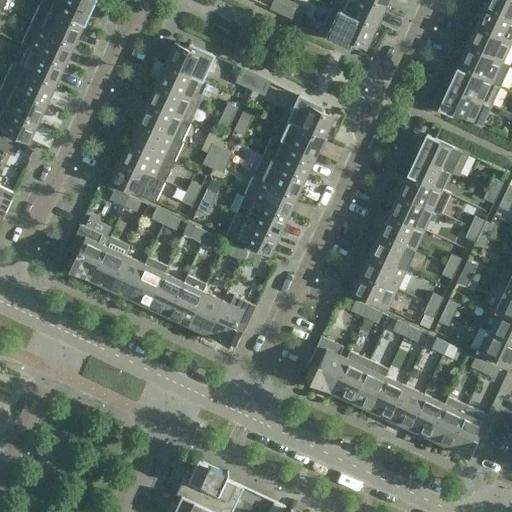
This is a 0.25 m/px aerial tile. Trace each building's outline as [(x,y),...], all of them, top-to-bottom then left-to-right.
[(88,11),(91,3),(85,0),(41,0),(40,3),(39,4),(47,8),(48,6),(83,23),(89,11),(88,11)] [(274,0),(272,7),(282,12),(287,0),(274,0)] [(375,26),(384,7),(369,0),(334,0),(332,6),(375,26)] [(511,0),(487,0),(485,6),(511,18),(511,0)] [(287,14),(298,19),(303,7),(293,2),(287,14)] [(74,43),(83,23),(48,6),(47,8),(39,4),(31,21),(39,25),(39,26),(74,43)] [(366,47),(375,26),(332,6),(321,30),(350,44),(352,40),(366,47)] [(511,42),(511,40),(511,18),(485,6),(475,26),(511,42)] [(65,62),(74,43),(39,26),(39,25),(31,21),(31,22),(22,42),(21,43),(29,47),(29,46),(65,62)] [(502,62),(503,61),(511,42),(475,26),(466,45),(502,62)] [(189,47),(175,41),(165,62),(201,78),(202,77),(212,54),(191,44),(189,47)] [(503,61),(502,62),(466,45),(457,65),(500,85),(510,64),(503,61)] [(56,82),(65,62),(29,46),(29,47),(21,64),(20,65),(56,82)] [(47,101),(56,82),(20,65),(21,64),(13,61),(4,80),(12,84),(11,85),(47,101)] [(210,80),(202,77),(201,78),(165,62),(156,81),(199,101),(209,81),(210,80)] [(492,103),(500,85),(457,65),(452,76),(453,77),(449,85),(484,101),(484,100),(492,103)] [(253,73),(243,68),(237,80),(248,85),(253,73)] [(259,76),(253,88),(263,93),(269,81),(259,76)] [(38,121),(47,101),(11,85),(12,84),(4,80),(4,81),(0,89),(0,104),(2,106),(2,104),(38,121)] [(199,101),(156,81),(147,101),(183,117),(182,118),(190,122),(191,121),(190,121),(199,101)] [(492,103),(484,100),(484,101),(449,85),(440,105),(482,125),(491,104),(492,104),(492,103)] [(300,94),(289,119),(324,135),(334,115),(320,108),(322,105),(300,94)] [(183,117),(147,101),(138,120),(182,140),(190,122),(182,118),(183,117)] [(233,117),(238,106),(227,102),(223,112),(233,117)] [(0,128),(28,141),(38,121),(2,104),(2,106),(0,108),(0,128)] [(254,114),(243,109),(238,119),(249,124),(254,114)] [(228,127),(233,117),(223,112),(218,122),(228,127)] [(244,134),(249,124),(238,119),(234,129),(244,134)] [(315,155),(324,135),(289,119),(280,137),(279,138),(315,155)] [(182,140),(138,120),(129,140),(173,160),(182,140)] [(306,174),(315,155),(279,138),(280,137),(272,133),(272,134),(272,135),(263,154),(306,174)] [(427,133),(417,154),(452,170),(451,171),(459,175),(459,174),(459,173),(468,153),(427,133)] [(20,144),(6,138),(2,148),(15,154),(20,144)] [(173,160),(129,140),(120,159),(163,180),(173,160)] [(217,157),(222,147),(212,142),(207,152),(217,157)] [(233,152),(222,147),(217,157),(228,162),(233,152)] [(213,167),(217,157),(207,152),(203,163),(213,167)] [(297,194),(306,174),(263,154),(254,174),(253,175),(261,178),(261,177),(297,194)] [(452,170),(417,154),(414,162),(412,161),(407,173),(443,190),(443,188),(451,171),(452,170)] [(223,172),(228,162),(217,157),(213,167),(223,172)] [(163,180),(120,159),(110,180),(154,200),(163,180)] [(451,192),(443,188),(443,190),(407,173),(398,193),(433,209),(433,210),(441,214),(441,213),(450,193),(451,192)] [(288,214),(297,194),(261,177),(261,178),(252,197),(288,214)] [(493,177),(488,187),(499,192),(503,182),(493,177)] [(191,180),(186,190),(197,195),(201,185),(191,180)] [(16,192),(15,192),(0,185),(0,216),(4,219),(4,218),(3,217),(14,193),(15,193),(16,192)] [(207,187),(202,197),(212,202),(217,192),(207,187)] [(494,202),(499,192),(488,187),(483,197),(494,202)] [(123,204),(128,194),(114,188),(110,198),(123,204)] [(192,205),(197,195),(186,190),(181,200),(192,205)] [(433,209),(398,193),(389,212),(424,229),(433,210),(433,209)] [(136,210),(141,200),(128,194),(123,204),(136,210)] [(508,210),(511,202),(511,198),(504,194),(499,205),(508,210)] [(208,212),(212,202),(202,197),(197,208),(208,212)] [(279,233),(288,214),(252,197),(243,217),(279,233)] [(163,223),(168,213),(156,207),(151,217),(163,223)] [(424,229),(389,212),(379,232),(415,248),(424,229)] [(175,229),(180,219),(168,213),(163,223),(175,229)] [(90,278),(106,244),(103,243),(112,225),(90,215),(85,225),(80,222),(79,223),(80,224),(69,248),(68,247),(67,248),(77,253),(70,268),(69,267),(68,268),(90,278)] [(480,230),(485,220),(475,216),(470,226),(480,230)] [(269,254),(279,233),(243,217),(234,237),(269,254)] [(485,220),(480,230),(490,235),(495,224),(485,220)] [(202,241),(207,231),(195,226),(190,236),(202,241)] [(475,241),(480,230),(470,226),(465,236),(475,241)] [(485,245),(490,235),(480,230),(475,241),(485,245)] [(214,247),(219,237),(207,231),(202,241),(214,247)] [(415,248),(379,232),(370,251),(406,268),(415,248)] [(109,287),(125,253),(106,244),(90,278),(109,287)] [(243,260),(247,250),(234,244),(229,254),(243,260)] [(256,266),(261,256),(247,250),(243,260),(256,266)] [(406,268),(370,251),(361,271),(397,288),(406,268)] [(456,268),(461,257),(451,252),(446,263),(456,268)] [(129,296),(145,263),(125,253),(109,287),(129,296)] [(148,306),(164,272),(168,264),(148,255),(145,263),(129,296),(148,306)] [(477,264),(467,259),(462,270),(472,275),(477,264)] [(452,278),(456,268),(446,263),(441,273),(452,278)] [(466,286),(472,275),(462,270),(457,281),(466,286)] [(397,288),(361,271),(351,291),(387,308),(397,288)] [(168,315),(184,281),(164,272),(148,306),(168,315)] [(188,324),(203,290),(207,283),(187,274),(184,281),(168,315),(188,324)] [(207,333),(223,299),(203,290),(188,324),(207,333)] [(511,317),(511,293),(504,290),(495,310),(511,317)] [(438,307),(443,297),(432,292),(427,302),(438,307)] [(230,302),(223,299),(207,333),(229,343),(229,342),(228,341),(235,327),(245,331),(245,330),(244,329),(255,305),(256,306),(257,305),(234,294),(230,302)] [(364,316),(369,306),(355,299),(351,309),(364,316)] [(458,304),(448,299),(443,310),(453,314),(458,304)] [(433,317),(438,307),(427,302),(423,312),(433,317)] [(382,312),(369,306),(364,316),(378,322),(382,312)] [(511,341),(511,317),(495,310),(490,307),(481,327),(486,329),(511,341)] [(448,325),(453,314),(443,310),(438,320),(448,325)] [(405,334),(409,325),(397,319),(393,329),(405,334)] [(417,340),(421,330),(409,325),(405,334),(417,340)] [(511,366),(511,341),(486,329),(477,350),(511,366)] [(331,390),(346,357),(340,354),(344,345),(321,334),(320,335),(321,336),(310,360),(309,359),(308,361),(318,365),(311,380),(310,379),(309,380),(331,390)] [(444,353),(448,343),(436,337),(432,347),(444,353)] [(456,358),(460,348),(448,343),(444,353),(456,358)] [(350,400),(370,358),(350,349),(346,357),(331,390),(350,400)] [(483,371),(487,361),(475,355),(471,365),(483,371)] [(370,409),(385,375),(389,367),(370,358),(350,400),(370,409)] [(495,376),(499,367),(487,361),(483,371),(495,376)] [(389,418),(405,385),(385,375),(370,409),(389,418)] [(409,427),(424,394),(405,385),(389,418),(409,427)] [(429,436),(444,403),(424,394),(409,427),(429,436)] [(448,445),(467,404),(448,395),(444,403),(429,436),(448,445)] [(488,413),(487,413),(467,404),(448,445),(469,455),(488,413)] [(176,493),(181,495),(181,494),(218,511),(225,497),(229,499),(236,482),(225,477),(228,471),(227,470),(226,472),(198,459),(189,478),(184,476),(176,493)] [(220,511),(218,511),(181,494),(181,495),(173,511),(169,509),(167,511),(220,511)]
